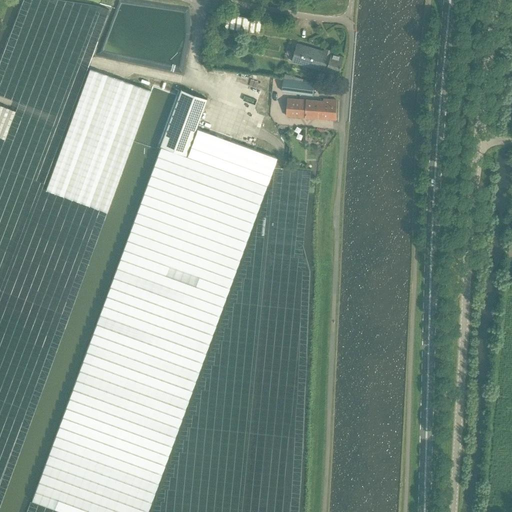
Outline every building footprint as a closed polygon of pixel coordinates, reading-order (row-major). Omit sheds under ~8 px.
[(227,27),(257,31),(259,19),(229,15),(227,27)] [(344,58),(332,54),(333,52),(325,50),(324,52),(298,44),(293,63),(339,76),(344,58)] [(45,190),(105,212),(150,91),(89,69),(45,190)] [(304,95),(313,96),(314,83),(288,80),(284,80),(282,92),(304,95)] [(277,159),(196,129),(207,100),(181,90),(160,147),(161,147),(267,186),(277,159)] [(288,99),(287,117),(336,121),(336,101),(324,100),(324,102),(288,99)] [(0,137),(4,139),(15,111),(0,105),(0,137)] [(161,147),(31,501),(61,511),(146,511),(267,186),(161,147)]
